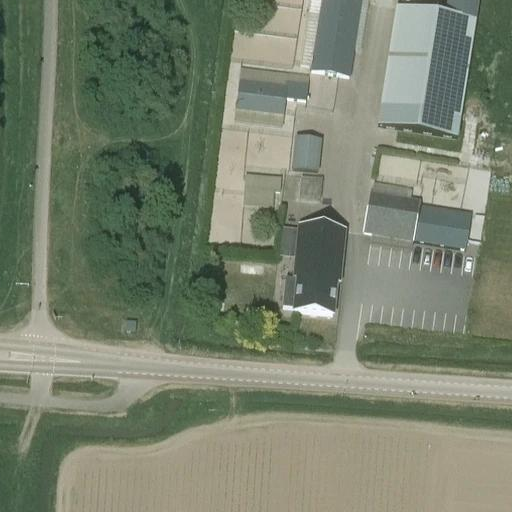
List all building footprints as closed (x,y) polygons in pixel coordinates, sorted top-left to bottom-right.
[(322,0),(311,70),(311,74),(348,80),(352,53),(360,1),(352,0),(322,0)] [(456,142),(474,23),(395,11),(377,129),(456,142)] [(287,12),(273,12),(273,28),(286,28),(287,12)] [(286,90),(238,84),(235,113),(283,119),(285,102),(305,105),(307,88),(287,85),(286,90)] [(320,143),(294,140),(291,172),(317,175),(320,143)] [(395,173),(396,155),(381,154),(380,172),(395,173)] [(320,202),(323,180),(302,178),(299,200),(320,202)] [(280,182),(245,179),(243,210),(272,212),(273,194),(279,194),(280,182)] [(369,196),(364,235),(370,236),(413,243),(465,252),(470,217),(418,209),(419,204),(410,203),(370,196),(369,196)] [(296,282),(293,314),(332,318),(335,286),(339,286),(344,234),(299,229),(293,282),(296,282)]
